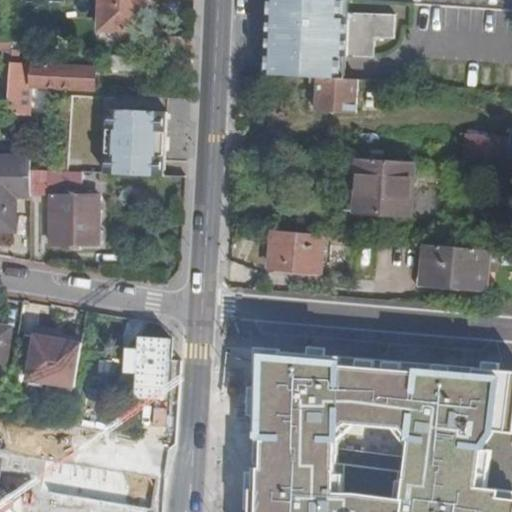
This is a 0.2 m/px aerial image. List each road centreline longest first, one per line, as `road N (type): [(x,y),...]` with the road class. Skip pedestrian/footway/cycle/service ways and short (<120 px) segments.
road 1 (residential): [(511,330),(202,305)]
road 2 (secondary): [(218,0),(202,305)]
road 3 (secondary): [(202,305),(186,511)]
road 4 (unclassified): [(0,278),(202,305)]
